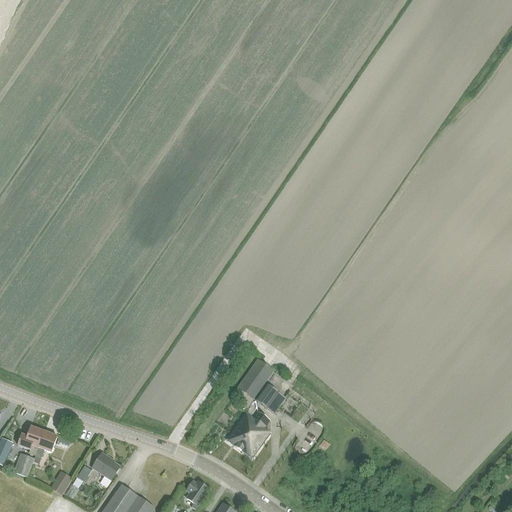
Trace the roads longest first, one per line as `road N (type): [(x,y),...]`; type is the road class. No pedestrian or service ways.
road 1 (track): [(511,56),(281,361),(242,339),(169,448)]
road 2 (tertiary): [(276,511),(169,448),(0,387)]
